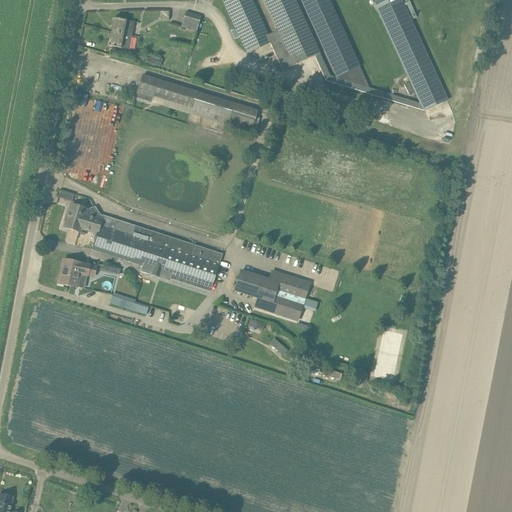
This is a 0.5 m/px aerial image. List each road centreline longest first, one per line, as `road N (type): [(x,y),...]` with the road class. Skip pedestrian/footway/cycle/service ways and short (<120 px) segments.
road 1 (unclassified): [(0,403),(77,0)]
road 2 (unclassified): [(173,511),(0,457)]
